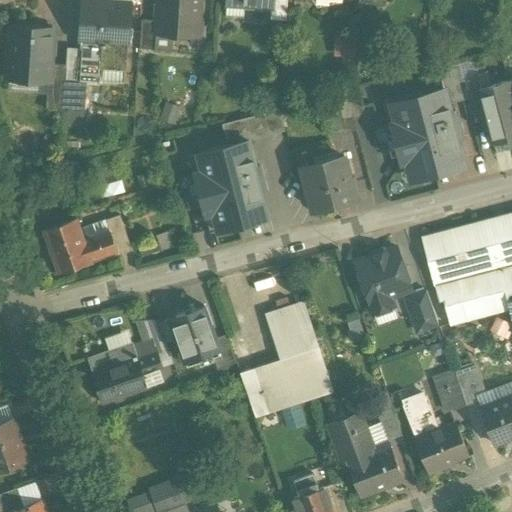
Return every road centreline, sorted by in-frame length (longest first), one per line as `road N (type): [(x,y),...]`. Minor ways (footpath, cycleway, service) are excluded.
road 1 (residential): [(511,185),(20,316)]
road 2 (unclassified): [(87,511),(20,316)]
